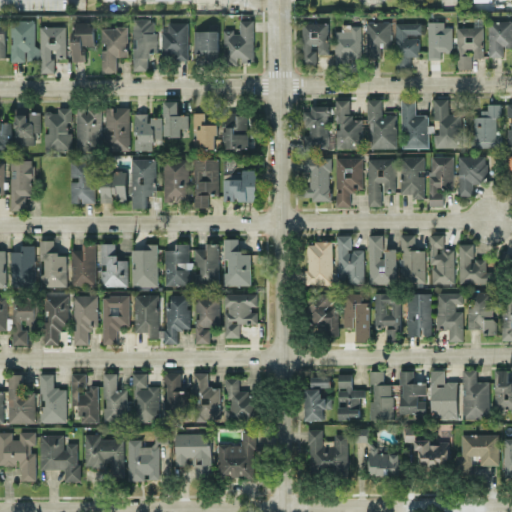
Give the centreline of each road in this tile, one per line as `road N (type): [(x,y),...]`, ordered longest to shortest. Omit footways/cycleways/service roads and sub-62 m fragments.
road 1 (tertiary): [(281,0),(286,511)]
road 2 (residential): [(0,509),(511,505)]
road 3 (residential): [(511,82),(0,86)]
road 4 (residential): [(0,357),(511,354)]
road 5 (residential): [(0,222),(488,219)]
